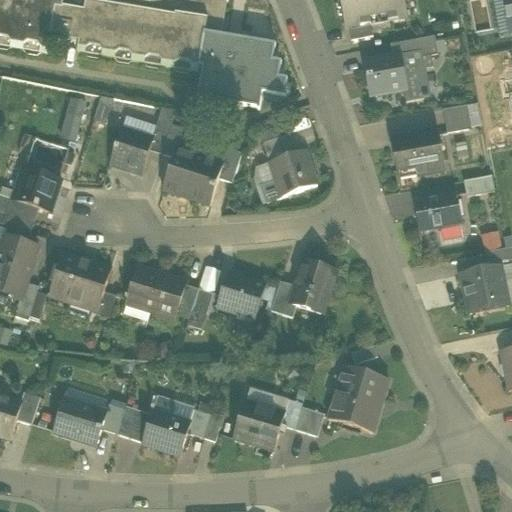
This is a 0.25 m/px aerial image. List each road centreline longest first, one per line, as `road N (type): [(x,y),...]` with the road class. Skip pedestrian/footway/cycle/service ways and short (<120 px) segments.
road 1 (residential): [(369,221),(161,238),(101,225)]
road 2 (residential): [(487,453),(403,305),(369,221)]
road 3 (residential): [(76,497),(315,488)]
road 4 (residential): [(369,221),(288,0)]
road 5 (residential): [(315,488),(487,453)]
